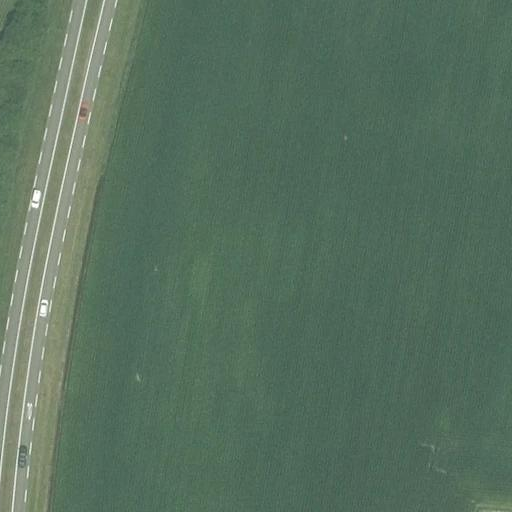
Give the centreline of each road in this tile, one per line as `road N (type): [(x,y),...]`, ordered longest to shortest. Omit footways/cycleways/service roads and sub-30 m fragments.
road 1 (primary): [(17,511),(56,238),(110,0)]
road 2 (primary): [(79,0),(14,312),(0,423)]
